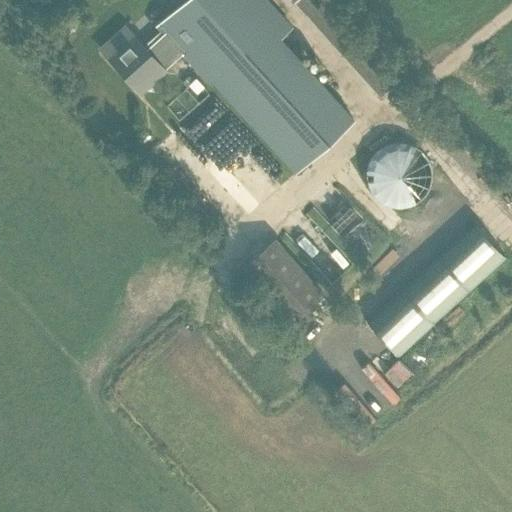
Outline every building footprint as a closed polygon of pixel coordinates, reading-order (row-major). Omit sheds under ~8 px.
[(293,29),(267,0),(181,0),(156,23),(161,29),(143,45),(133,34),(106,58),(137,92),(182,51),(206,78),(208,76),(292,170),(352,116),(282,38),(293,29)] [(399,79),(326,0),(291,0),(380,96),(399,79)] [(213,99),(197,109),(206,125),(223,115),(213,99)] [(377,151),(376,195),(433,197),(434,153),(377,151)] [(443,232),(475,200),(454,179),(422,211),(443,232)] [(506,258),(491,241),(473,222),(407,283),(366,322),(398,357),(506,258)] [(321,294),(275,237),(244,263),(290,320),(321,294)] [(320,237),(313,244),(336,269),(344,262),(320,237)] [(221,265),(229,272),(243,256),(235,249),(221,265)]
